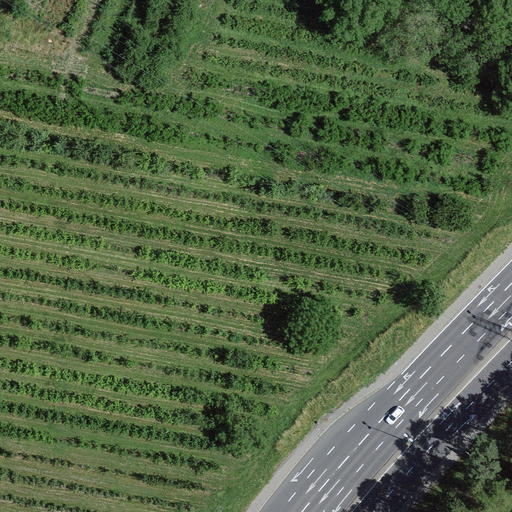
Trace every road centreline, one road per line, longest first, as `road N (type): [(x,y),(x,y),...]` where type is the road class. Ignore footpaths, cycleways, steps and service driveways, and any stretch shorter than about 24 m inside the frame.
road 1 (secondary): [(511,283),(301,511)]
road 2 (secondary): [(374,511),(511,362)]
